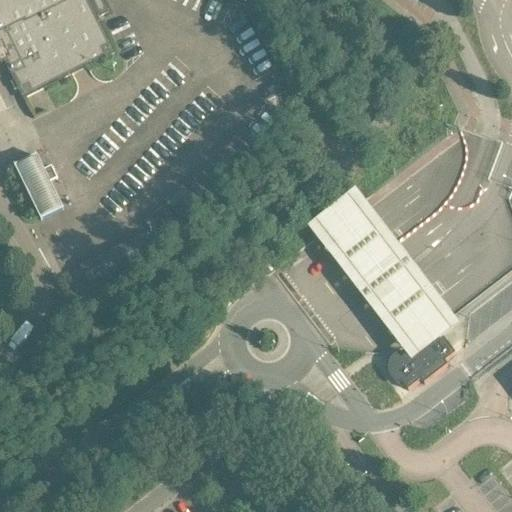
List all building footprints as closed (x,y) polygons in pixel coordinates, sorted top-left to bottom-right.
[(88,69),(114,56),(98,24),(96,20),(108,14),(100,0),(87,0),(86,0),(0,0),(0,54),(14,82),(10,84),(13,93),(18,91),(23,101),(25,100),(45,90),(71,77),(88,69)] [(15,170),(42,224),(64,213),(50,185),(58,181),(52,170),(44,174),(37,160),(15,170)] [(353,190),(309,224),(320,238),(339,262),(349,275),(414,359),(462,321),(397,238),(387,225),(365,197),(357,186),(353,190)] [(182,189),(174,198),(192,214),(200,205),(182,189)] [(184,223),(192,214),(174,198),(166,207),(184,223)] [(154,218),(173,235),(181,226),(162,209),(154,218)] [(154,218),(146,227),(165,244),(173,235),(154,218)] [(91,292),(161,256),(160,254),(150,234),(81,270),(80,271),(91,292)] [(455,357),(450,351),(443,341),(416,362),(412,365),(410,363),(408,362),(405,361),(402,361),(400,362),(397,363),(395,365),(394,367),(393,370),(393,373),(394,375),(395,378),(408,394),(421,383),(424,387),(448,369),(445,365),(455,357)]
